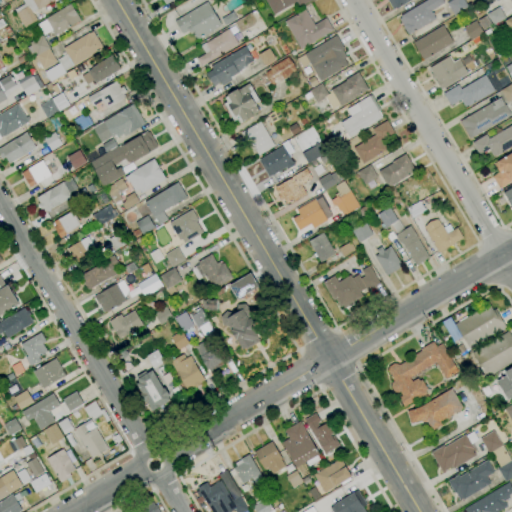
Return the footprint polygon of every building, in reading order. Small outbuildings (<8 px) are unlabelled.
[(24,28),(16,13),(14,10),(24,4),(21,0),(55,0),(38,10),(38,9),(32,12),(37,20),(24,28)] [(274,15),(265,0),(310,0),(300,7),(296,2),(274,15)] [(393,10),(387,0),(412,0),(411,1),(411,0),(397,9),(396,8),(393,10)] [(408,35),(403,25),(399,19),(401,17),(401,16),(427,0),(442,0),(444,3),(431,11),(436,18),(408,35)] [(454,16),(447,3),(451,0),(464,0),(469,7),(454,16)] [(198,39),(198,38),(197,39),(192,32),(190,33),(188,30),(182,34),(175,21),(207,1),(221,25),(198,39)] [(55,36),(51,31),(44,35),(37,25),(45,20),(45,19),(64,7),(70,3),(80,20),(74,24),(75,26),(69,30),(68,28),(55,36)] [(487,14),(499,7),(506,18),(494,25),(487,14)] [(301,49),(284,22),(305,10),(314,25),(326,18),(333,30),(301,49)] [(511,35),(511,15),(503,20),(511,35)] [(471,40),(464,28),(476,21),(483,33),(471,40)] [(424,60),(414,43),(443,25),(453,42),(424,60)] [(201,66),(196,59),(205,54),(200,46),(205,43),(221,34),(221,33),(229,28),(238,45),(230,49),(201,66)] [(486,36),(483,32),(489,28),(492,32),(486,36)] [(66,71),(59,59),(66,54),(63,48),(89,33),(89,34),(92,31),(95,36),(96,36),(103,48),(73,66),(66,71)] [(37,55),(35,52),(31,55),(27,48),(31,45),(30,43),(42,35),(49,47),(37,55)] [(320,81),(309,63),(302,67),(297,59),(304,55),(304,54),(336,35),(344,49),(342,50),(346,58),(344,59),(348,65),(320,81)] [(214,86),(206,74),(212,70),(211,66),(245,46),(253,61),(246,65),(247,66),(240,70),(240,71),(238,72),(238,73),(230,78),(231,81),(222,86),(220,82),(214,86)] [(42,71),(34,57),(49,48),(57,62),(42,71)] [(264,66),(258,55),(269,48),(275,60),(264,66)] [(20,63),(17,59),(24,55),(26,59),(20,63)] [(88,85),(82,76),(88,72),(88,71),(92,69),(91,68),(112,55),(121,69),(100,82),(100,81),(96,83),(94,81),(88,85)] [(440,89),(436,81),(437,81),(435,78),(434,79),(431,75),(433,74),(429,68),(449,56),(453,62),(459,59),(468,73),(440,89)] [(273,86),(265,73),(271,70),(270,68),(287,57),(296,72),(273,86)] [(50,82),(49,80),(46,81),(42,74),(44,73),(44,72),(60,63),(65,73),(50,82)] [(79,73),(76,68),(82,65),(85,69),(79,73)] [(0,102),(0,80),(10,74),(15,83),(30,74),(27,70),(32,67),(36,73),(32,75),(33,77),(36,75),(43,86),(40,88),(40,89),(26,97),(21,87),(10,93),(6,98),(6,99),(0,102)] [(70,80),(66,73),(73,69),(77,76),(70,80)] [(332,110),(325,98),(316,103),(312,97),(307,100),(304,95),(309,92),(309,91),(321,83),(328,94),(330,93),(329,91),(331,90),(346,81),(346,80),(358,72),(368,89),(340,106),(340,105),(332,110)] [(465,107),(461,100),(450,106),(443,93),(458,85),(460,89),(486,75),(494,91),(465,107)] [(312,88),(307,80),(313,76),(318,84),(312,88)] [(107,109),(102,101),(93,107),(88,97),(99,91),(116,81),(118,84),(118,83),(120,86),(119,86),(120,88),(123,86),(127,93),(124,94),(126,97),(107,109)] [(55,93),(51,87),(57,83),(61,90),(55,93)] [(240,123),(237,119),(234,121),(224,104),(227,102),(225,98),(227,96),(227,95),(237,89),(238,90),(249,83),(260,101),(255,104),(259,111),(253,115),(254,116),(243,123),(242,122),(240,123)] [(511,99),(507,102),(500,90),(511,83),(511,99)] [(47,118),(40,106),(52,99),(62,92),(70,105),(59,111),(47,118)] [(349,138),(340,123),(351,116),(347,109),(357,103),(371,95),(380,110),(378,111),(382,118),(349,138)] [(469,138),(459,121),(500,98),(505,105),(511,115),(469,138)] [(1,138),(0,136),(0,114),(18,104),(26,118),(28,116),(30,120),(28,121),(28,122),(4,137),(4,136),(1,138)] [(102,138),(99,132),(103,129),(100,125),(104,123),(103,122),(133,104),(145,124),(125,136),(123,134),(118,138),(116,134),(112,137),(110,134),(102,138)] [(80,131),(73,120),(86,113),(92,124),(80,131)] [(363,164),(353,148),(375,135),(372,129),(387,120),(394,133),(384,139),(389,148),(363,164)] [(258,156),(254,148),(253,149),(248,141),(246,141),(241,133),(260,122),(275,146),(258,156)] [(293,135),(288,128),(295,123),(300,131),(293,135)] [(511,145),(493,157),(489,149),(479,155),(472,143),(486,135),(488,139),(511,124),(511,145)] [(103,187),(94,170),(95,170),(90,162),(118,146),(119,147),(124,144),(124,145),(140,135),(147,131),(148,133),(149,132),(157,146),(156,147),(157,148),(149,152),(150,152),(134,162),(133,161),(131,163),(127,162),(125,158),(115,165),(117,169),(120,167),(125,174),(103,187)] [(9,164),(6,158),(3,160),(0,155),(0,149),(26,132),(36,148),(9,164)] [(51,151),(44,139),(54,132),(62,144),(51,151)] [(101,154),(98,150),(103,147),(102,145),(113,138),(117,146),(106,153),(105,152),(101,154)] [(329,151),(325,145),(334,140),(338,146),(329,151)] [(287,169),(286,168),(272,176),(269,177),(259,160),(282,146),(282,144),(287,141),(294,152),(292,153),(293,156),(290,158),(292,162),(293,161),(294,164),(287,169)] [(302,154),(314,146),(313,144),(316,142),(318,144),(320,143),(326,153),(308,164),(302,154)] [(74,170),(67,157),(79,150),(86,162),(74,170)] [(511,180),(499,188),(492,176),(499,172),(494,164),(497,162),(511,153),(511,180)] [(388,188),(378,172),(393,163),(393,161),(405,154),(416,171),(388,188)] [(141,193),(139,190),(136,192),(130,182),(128,183),(125,178),(130,175),(129,174),(154,159),(166,179),(141,193)] [(30,188),(26,180),(25,181),(21,173),(42,161),(51,175),(37,183),(37,184),(30,188)] [(365,185),(357,172),(370,165),(377,177),(365,185)] [(281,201),(278,197),(280,196),(275,187),(277,186),(278,186),(292,178),(291,177),(306,169),(312,179),(302,185),(307,195),(287,206),(284,200),(281,201)] [(324,191),(318,180),(329,173),(330,175),(335,172),(341,181),(335,184),(324,191)] [(115,203),(107,188),(114,184),(113,183),(121,178),(127,188),(118,194),(121,199),(115,203)] [(45,213),(43,209),(41,210),(38,205),(40,203),(37,198),(63,182),(71,196),(70,196),(71,198),(45,213)] [(159,225),(154,217),(145,202),(178,182),(187,198),(172,207),(172,206),(163,212),(168,219),(159,225)] [(345,214),(344,213),(343,214),(341,211),(340,211),(337,206),(335,207),(331,201),(336,198),(335,195),(338,193),(335,187),(343,182),(358,206),(345,214)] [(511,208),(503,193),(504,192),(502,189),(511,183),(511,208)] [(78,203),(74,195),(84,188),(89,197),(78,203)] [(125,210),(121,204),(126,201),(124,198),(133,192),(139,202),(125,210)] [(299,230),(293,219),(300,215),(297,211),(320,197),(332,217),(326,220),(314,228),(311,223),(299,230)] [(413,219),(407,208),(420,201),(426,212),(413,219)] [(99,226),(93,215),(109,205),(113,211),(115,209),(119,214),(99,226)] [(368,216),(361,216),(359,209),(365,206),(370,210),(368,216)] [(416,266),(401,242),(399,243),(395,236),(397,234),(391,224),(385,228),(377,214),(389,207),(397,220),(398,219),(404,230),(410,226),(418,239),(429,257),(416,266)] [(180,241),(169,223),(192,210),(198,220),(196,222),(203,232),(184,244),(182,239),(180,241)] [(60,238),(54,227),(56,226),(54,222),(72,211),(80,225),(67,234),(60,238)] [(135,237),(132,232),(139,228),(135,223),(147,216),(155,228),(142,235),(141,233),(135,237)] [(438,253),(427,234),(428,233),(424,227),(437,219),(441,225),(442,225),(444,228),(449,224),(453,230),(457,228),(463,238),(438,253)] [(359,243),(352,231),(366,223),(373,234),(359,243)] [(115,250),(109,239),(120,232),(127,243),(115,250)] [(321,263),(317,256),(315,257),(313,254),(315,253),(309,241),(323,233),(335,254),(321,263)] [(76,263),(73,259),(72,260),(69,255),(70,255),(67,249),(88,236),(96,251),(76,263)] [(343,256),(338,249),(350,242),(355,249),(343,256)] [(387,276),(374,256),(378,254),(376,250),(381,247),(383,251),(390,246),(403,266),(387,276)] [(177,247),(185,260),(172,268),(165,255),(177,247)] [(214,290),(205,275),(202,277),(203,278),(197,282),(190,271),(196,267),(196,266),(199,264),(198,262),(211,254),(217,263),(221,261),(222,264),(224,263),(233,278),(214,290)] [(126,275),(122,268),(132,262),(136,269),(126,275)] [(87,290),(83,282),(85,281),(82,275),(103,263),(112,277),(89,289),(87,290)] [(344,309),(342,306),(340,307),(336,299),(333,301),(323,283),(334,276),(338,282),(350,275),(352,278),(358,274),(360,278),(364,276),(361,271),(369,266),(380,283),(367,291),(366,288),(360,292),(363,296),(354,302),(354,303),(344,309)] [(167,290),(160,276),(174,268),(182,281),(167,290)] [(144,297),(137,285),(155,274),(162,286),(144,297)] [(228,283),(234,298),(257,289),(251,274),(228,283)] [(0,315),(0,276),(6,286),(7,285),(19,305),(0,315)] [(104,313),(99,304),(99,305),(94,296),(98,294),(99,294),(116,284),(126,300),(104,313)] [(216,311),(206,310),(206,299),(217,300),(216,311)] [(243,350),(237,340),(236,340),(231,331),(232,331),(231,330),(228,326),(223,325),(221,317),(226,311),(231,313),(236,310),(238,305),(245,304),(251,310),(247,317),(249,319),(252,317),(259,328),(255,330),(259,337),(258,338),(260,341),(255,344),(254,343),(243,350)] [(469,348),(462,337),(454,342),(442,322),(450,317),(454,324),(489,304),(493,311),(495,309),(505,327),(469,348)] [(160,325),(154,315),(166,307),(172,318),(160,325)] [(0,335),(0,322),(24,308),(26,312),(28,310),(30,314),(29,316),(33,323),(7,339),(4,333),(0,335)] [(204,336),(199,327),(197,328),(191,316),(190,313),(192,312),(193,315),(202,310),(209,321),(207,322),(212,331),(204,336)] [(120,340),(109,321),(121,314),(122,318),(134,311),(143,326),(133,332),(133,333),(131,334),(130,333),(120,340)] [(183,332),(175,318),(185,312),(193,326),(183,332)] [(179,349),(171,337),(181,331),(189,343),(179,349)] [(511,362),(486,378),(472,353),(508,331),(511,337),(511,362)] [(30,366),(25,358),(28,356),(21,344),(41,332),(46,342),(43,344),(47,351),(45,353),(45,354),(39,358),(41,361),(33,366),(32,365),(30,366)] [(207,370),(200,356),(195,346),(203,341),(208,352),(216,347),(224,361),(207,370)] [(404,407),(398,398),(402,396),(400,391),(398,393),(394,392),(391,387),(392,382),(394,381),(387,371),(389,366),(394,363),(399,365),(421,351),(420,349),(433,341),(436,347),(442,343),(458,371),(445,379),(436,362),(409,377),(412,382),(418,378),(419,381),(422,380),(427,389),(425,390),(427,393),(415,400),(417,403),(413,405),(411,403),(404,407)] [(154,368),(146,356),(157,350),(164,362),(154,368)] [(187,391),(170,362),(184,354),(186,358),(190,356),(205,380),(199,383),(201,385),(195,389),(194,387),(187,391)] [(43,389),(33,372),(55,358),(62,369),(61,369),(65,376),(62,378),(43,389)] [(511,395),(511,366),(501,370),(504,377),(496,380),(504,399),(511,395)] [(152,411),(147,402),(145,403),(140,394),(142,393),(136,384),(139,383),(137,379),(138,379),(136,376),(145,371),(147,374),(152,370),(163,389),(165,388),(170,397),(168,397),(170,401),(152,411)] [(8,382),(5,377),(12,373),(15,378),(8,382)] [(432,430),(427,423),(422,422),(421,420),(411,424),(407,411),(420,407),(421,406),(451,389),(463,408),(460,411),(457,413),(455,412),(452,415),(451,418),(445,418),(440,422),(442,424),(432,430)] [(21,410),(14,398),(26,390),(33,402),(21,410)] [(71,413),(63,399),(75,392),(84,406),(71,413)] [(40,430),(33,418),(27,421),(22,412),(52,394),(59,406),(49,411),(55,422),(40,430)] [(104,424),(99,416),(93,419),(91,417),(89,418),(83,408),(94,401),(100,411),(103,409),(110,420),(104,424)] [(10,436),(4,425),(14,418),(21,429),(10,436)] [(64,435),(57,423),(66,418),(73,429),(64,435)] [(92,459),(74,429),(91,419),(108,449),(92,459)] [(296,468),(282,443),(289,438),(284,430),(300,421),(319,454),(317,456),(320,460),(309,466),(306,462),(296,468)] [(325,454),(311,431),(326,422),(332,432),(329,434),(331,437),(334,435),(339,445),(325,454)] [(52,445),(43,430),(55,423),(64,438),(52,445)] [(442,473),(431,453),(443,445),(444,447),(465,435),(466,436),(473,431),(478,440),(472,443),(476,450),(474,452),(476,455),(454,469),(452,467),(442,473)] [(491,452),(489,453),(480,439),(493,431),(502,445),(491,452)] [(117,444),(112,434),(115,432),(117,435),(118,434),(122,441),(117,444)] [(72,446),(65,436),(70,434),(76,444),(72,446)] [(19,450),(13,440),(21,436),(26,446),(19,450)] [(272,474),(268,467),(264,469),(254,452),(271,441),(282,459),(281,460),(285,466),(272,474)] [(500,467),(491,452),(502,445),(511,461),(500,467)] [(61,483),(46,459),(63,449),(76,470),(69,473),(71,476),(61,483)] [(256,484),(252,478),(242,483),(233,468),(237,466),(235,463),(241,460),(241,459),(249,454),(264,479),(256,484)] [(35,477),(26,463),(35,458),(44,472),(35,477)] [(324,493),(313,475),(340,459),(351,477),(333,487),(334,487),(324,493)] [(460,501),(455,493),(447,481),(458,475),(459,477),(487,460),(489,464),(491,463),(494,467),(492,469),(494,472),(486,477),(490,483),(463,499),(460,501)] [(511,461),(511,460),(511,478),(505,482),(497,469),(500,467),(511,461)] [(303,477),(299,471),(304,468),(308,474),(303,477)] [(0,499),(0,477),(1,477),(13,470),(22,486),(10,493),(10,494),(0,499)] [(233,499),(219,474),(227,470),(241,495),(233,499)] [(302,490),(299,485),(293,488),(286,477),(296,471),(306,488),(302,490)] [(36,493),(29,483),(44,473),(49,480),(51,479),(54,484),(46,490),(44,488),(36,493)] [(211,511),(202,495),(201,496),(198,491),(199,491),(197,488),(207,482),(209,487),(221,481),(232,501),(240,496),(248,509),(243,511),(236,511),(234,509),(229,511),(211,511)] [(466,511),(464,509),(509,482),(511,487),(511,493),(508,495),(510,498),(504,501),(507,506),(497,511),(466,511)] [(314,501),(309,493),(315,490),(320,497),(314,501)] [(332,511),(330,508),(333,506),(333,505),(357,490),(366,505),(363,507),(366,511),(332,511)] [(0,511),(0,501),(12,494),(22,510),(18,511),(0,511)] [(269,511),(255,511),(252,507),(256,504),(256,503),(260,500),(260,501),(265,498),(273,510),(269,511)] [(140,511),(146,509),(145,507),(153,502),(159,511),(140,511)]
